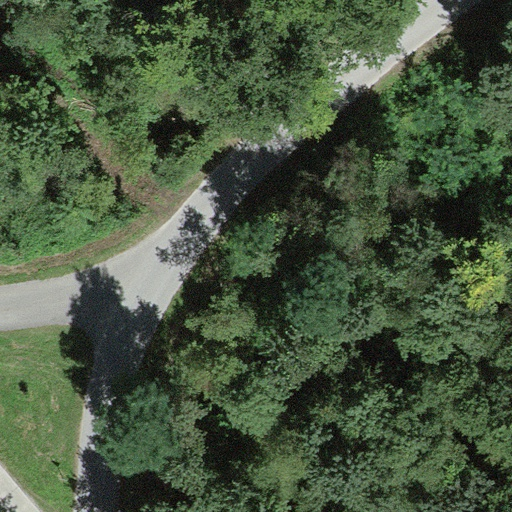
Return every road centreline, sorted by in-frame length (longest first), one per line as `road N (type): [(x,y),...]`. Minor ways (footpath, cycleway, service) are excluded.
road 1 (unclassified): [(457,0),(337,84),(233,179),(138,295)]
road 2 (unclassified): [(138,295),(98,442),(97,511)]
road 3 (unclassified): [(138,295),(0,309)]
